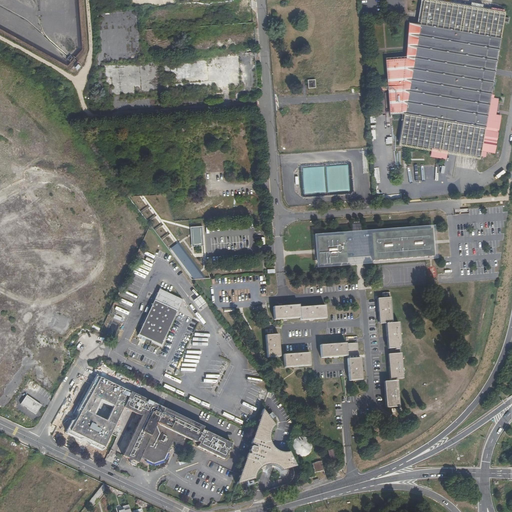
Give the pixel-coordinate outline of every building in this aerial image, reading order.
[(485,5),(485,9),(419,1),(417,12),(416,23),(417,24),(411,58),(408,58),(408,60),(404,60),(387,61),(393,116),(402,116),(398,143),(432,148),(431,156),(445,159),(445,150),(479,155),(479,154),(479,149),(485,150),(493,151),(498,112),(494,112),(494,105),(486,105),(488,88),(498,18),(498,16),(499,7),(485,5)] [(406,23),(404,60),(408,60),(408,58),(411,58),(417,24),(416,23),(406,23)] [(190,60),(191,75),(198,75),(198,79),(208,79),(207,76),(207,60),(190,60)] [(390,116),(393,116),(387,61),(383,62),(386,88),(387,92),(390,116)] [(172,70),(173,87),(203,85),(203,82),(184,83),(184,79),(179,79),(179,75),(177,75),(177,65),(164,66),(164,70),(172,70)] [(486,105),(494,105),(495,95),(491,94),(491,88),(488,88),(486,105)] [(501,113),(498,112),(493,151),(495,151),(501,113)] [(146,198),(138,205),(151,218),(158,211),(146,198)] [(156,229),(164,221),(158,214),(149,222),(156,229)] [(435,225),(315,236),(318,267),(438,256),(435,225)] [(203,226),(190,227),(191,246),(204,246),(203,226)] [(148,314),(139,335),(142,337),(147,339),(162,346),(171,325),(177,311),(183,300),(160,289),(154,300),(148,314)] [(192,300),(198,296),(196,292),(189,296),(192,300)] [(377,298),(378,310),(384,310),(384,316),(381,316),(381,324),(385,323),(386,336),(391,336),(391,340),(389,340),(389,347),(395,347),(395,349),(399,349),(398,341),(396,341),(396,337),(399,337),(397,322),(389,323),(389,319),(390,318),(391,316),(388,316),(388,314),(392,314),(390,297),(377,298)] [(273,307),(274,319),(299,318),(299,320),(326,319),(325,305),(299,307),(299,305),(273,307)] [(279,356),(277,335),(265,335),(267,357),(279,356)] [(358,358),(357,343),(320,346),(321,358),(346,356),(349,381),(362,380),(360,358),(358,358)] [(398,362),(400,362),(399,352),(390,353),(391,360),(393,360),(393,366),(392,366),(389,366),(390,380),(386,380),(387,388),(389,388),(389,394),(387,394),(385,394),(386,406),(399,406),(398,389),(395,389),(395,387),(398,387),(397,378),(403,378),(402,365),(400,366),(398,366),(398,362)] [(283,355),(284,368),(309,366),(309,353),(283,355)] [(145,404),(147,401),(99,380),(70,434),(101,448),(123,409),(139,416),(143,408),(147,409),(145,404)] [(20,405),(36,414),(42,404),(25,396),(20,405)] [(155,404),(153,407),(151,403),(147,401),(145,404),(147,409),(143,408),(139,416),(120,454),(133,461),(136,455),(141,458),(143,461),(145,460),(146,462),(149,462),(156,466),(160,458),(162,457),(162,455),(164,455),(163,452),(168,441),(171,440),(173,440),(176,442),(177,442),(181,437),(185,436),(194,441),(195,438),(199,431),(202,426),(155,404)] [(261,406),(253,432),(237,482),(255,478),(255,475),(255,473),(255,470),(256,467),(258,465),(259,463),(261,461),(264,460),(266,459),(268,459),(271,460),(273,460),(275,461),(277,463),(278,465),(280,467),(280,469),(281,471),(296,467),(288,453),(287,453),(284,453),(281,453),(278,453),(275,452),(273,451),(270,449),(269,448),(268,446),(266,443),(266,441),(265,438),(265,435),(266,433),(267,430),(268,428),(270,426),(272,424),(261,406)] [(308,456),(310,455),(312,445),(312,443),(311,441),(309,440),(307,438),(305,437),(303,437),(301,436),(299,437),(297,437),(296,437),(295,439),(293,441),(292,443),(291,445),(291,447),(291,449),(291,451),(292,453),(294,455),(296,456),(298,457),(300,458),(302,458),(305,458),(307,457),(308,456)] [(173,440),(171,440),(173,445),(176,445),(178,446),(182,442),(182,439),(181,437),(177,442),(176,442),(173,440)] [(337,461),(333,450),(328,451),(331,462),(337,461)] [(321,461),(312,463),(314,473),(323,470),(321,461)] [(105,489),(104,486),(103,484),(89,502),(90,507),(105,489)]
